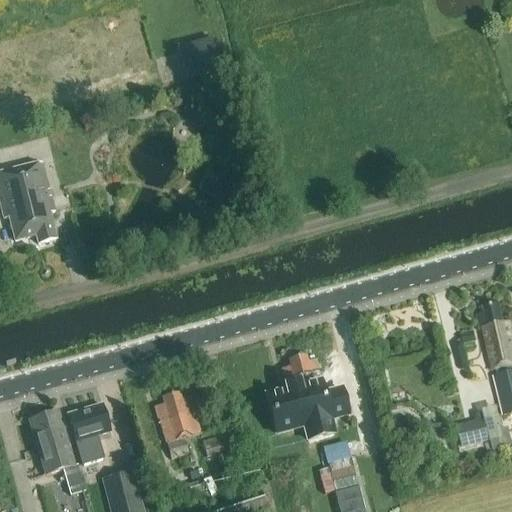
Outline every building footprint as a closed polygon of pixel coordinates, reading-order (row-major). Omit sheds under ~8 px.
[(38,246),(56,241),(49,215),(54,214),(41,164),(0,174),(0,205),(3,219),(8,218),(14,242),(36,237),(38,246)] [(511,346),(506,323),(502,324),(498,305),(483,308),(484,314),(476,316),(480,330),(483,329),(493,369),(496,369),(497,374),(493,375),(503,418),(511,415),(511,346)] [(459,335),(461,345),(475,342),(473,332),(459,335)] [(286,391),(265,396),(276,435),(304,428),(307,441),(333,435),(330,421),(347,416),(340,390),(323,395),(320,382),(299,388),(298,384),(285,388),(286,391)] [(154,408),(158,425),(160,425),(171,461),(188,455),(182,438),(200,434),(189,398),(181,400),(179,394),(162,399),(163,405),(154,408)] [(67,416),(83,466),(104,460),(97,437),(110,433),(102,406),(83,412),(83,411),(67,416)] [(77,466),(74,467),(57,414),(33,421),(35,426),(30,427),(45,476),(62,470),(70,496),(85,492),(77,466)] [(489,442),(484,419),(455,427),(461,449),(489,442)] [(257,443),(253,428),(201,443),(206,460),(227,454),(228,457),(245,452),(244,447),(257,443)] [(336,491),(359,484),(346,439),(323,446),(336,491)] [(101,481),(108,511),(143,511),(134,472),(101,481)] [(202,492),(198,482),(181,487),(184,497),(202,492)] [(246,489),(248,494),(208,509),(209,511),(266,511),(257,486),(246,489)] [(363,511),(357,488),(334,494),(338,511),(363,511)]
